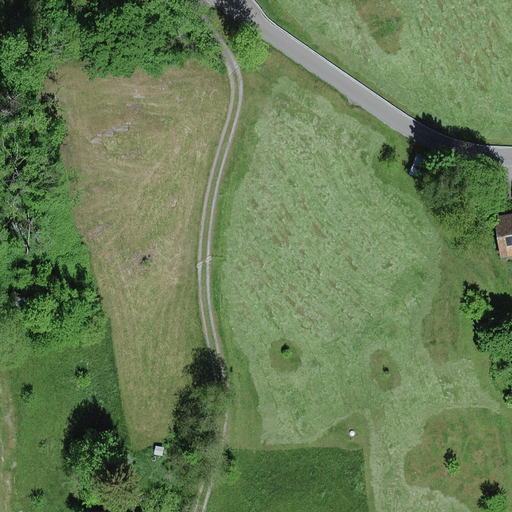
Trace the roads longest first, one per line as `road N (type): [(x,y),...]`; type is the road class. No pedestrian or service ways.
road 1 (track): [(198,511),(224,413),(207,317),(207,225),(238,82),(236,66),(200,23),(192,0)]
road 2 (unclassified): [(511,156),(438,142),(220,0)]
